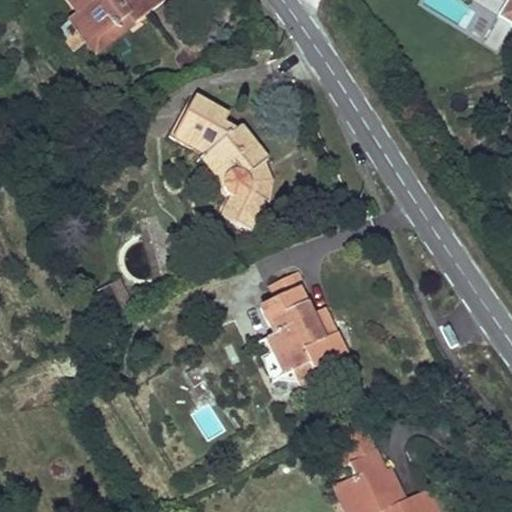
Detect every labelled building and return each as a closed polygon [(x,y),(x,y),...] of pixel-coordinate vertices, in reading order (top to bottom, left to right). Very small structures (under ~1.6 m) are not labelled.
[(83,28),(75,20),(56,0),(36,0),(15,21),(44,51),(36,59),(53,77),(81,49),(92,39),(102,50),(129,25),(109,4),(94,17),(83,28)] [(511,0),(507,0),(492,27),(511,37),(511,0)] [(83,28),(94,17),(86,9),(75,20),(83,28)] [(7,28),(36,59),(44,51),(15,21),(7,28)] [(92,60),(81,49),(53,77),(42,87),(53,98),(92,60)] [(53,77),(36,59),(25,69),(42,87),(53,77)] [(191,145),(157,133),(143,182),(178,194),(174,201),(206,226),(212,220),(214,241),(249,237),(246,203),(232,191),(240,181),(244,177),(205,150),(199,158),(189,152),(191,145)] [(252,191),(240,181),(232,191),(246,203),(252,203),(252,191)] [(120,283),(97,296),(112,321),(134,308),(120,283)] [(240,319),(254,346),(286,330),(272,303),(240,319)] [(54,337),(73,327),(67,317),(49,326),(54,337)] [(59,346),(78,337),(73,327),(54,337),(59,346)] [(254,346),(245,351),(249,358),(242,362),(246,371),(259,395),(264,392),(284,382),(287,387),(320,370),(311,354),(301,359),(292,341),(286,330),(254,346)] [(302,336),(292,341),(301,359),(311,354),(302,336)] [(259,395),(246,371),(233,378),(245,402),(259,395)] [(284,382),(264,392),(272,407),(292,396),(287,387),(284,382)] [(211,407),(196,413),(207,438),(222,432),(211,407)] [(379,481),(351,430),(318,447),(337,483),(344,479),(351,492),(331,503),(335,511),(431,511),(425,501),(404,511),(395,511),(391,502),(382,507),(370,486),(379,481)] [(391,502),(379,481),(370,486),(382,507),(391,502)]
